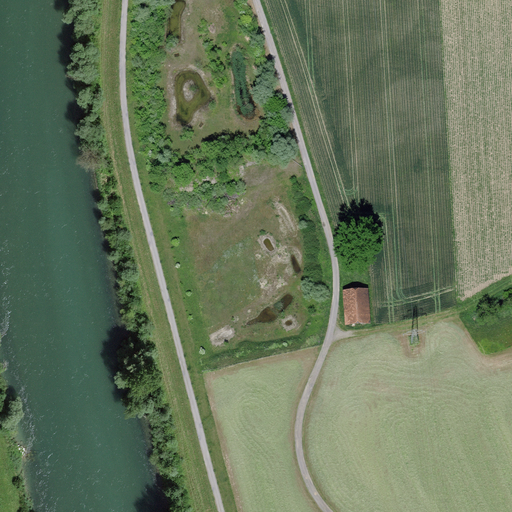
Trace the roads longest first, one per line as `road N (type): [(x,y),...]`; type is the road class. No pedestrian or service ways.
road 1 (track): [(327,511),(303,476),(295,438),(330,321),(331,269),(255,0)]
road 2 (track): [(125,0),(123,99),(135,177),(223,511)]
road 3 (track): [(104,0),(114,170),(192,511)]
